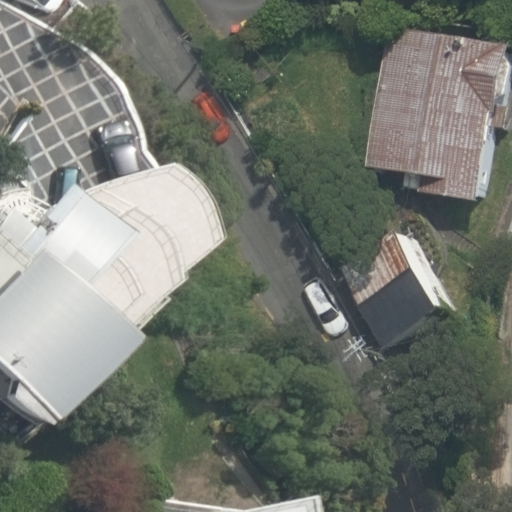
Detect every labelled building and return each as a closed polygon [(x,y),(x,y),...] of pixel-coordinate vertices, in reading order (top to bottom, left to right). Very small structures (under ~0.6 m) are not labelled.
[(410,192),(489,206),(505,117),(511,118),(511,112),(511,50),(396,30),(370,170),(370,171),(412,178),(410,192)] [(0,418),(24,431),(183,245),(177,230),(165,201),(152,185),(136,173),(103,182),(88,186),(64,197),(40,210),(40,183),(24,185),(7,189),(0,192),(0,418)] [(351,271),(390,346),(456,311),(417,236),(351,271)] [(412,400),(428,440),(487,417),(471,378),(412,400)] [(236,511),(208,511),(138,498),(135,511),(277,511),(276,503),(236,511)]
